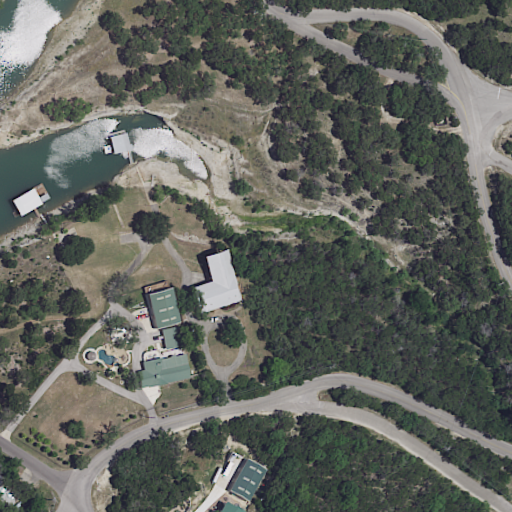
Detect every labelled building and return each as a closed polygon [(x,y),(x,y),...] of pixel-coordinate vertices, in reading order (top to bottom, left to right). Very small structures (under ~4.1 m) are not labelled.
[(58,237),(74,228),(80,240),(65,249),(58,237)] [(237,283),(241,299),(199,313),(191,286),(210,280),(203,253),(226,246),(237,283)] [(155,328),(145,292),(169,286),(179,321),(155,328)] [(165,350),(161,329),(179,326),(183,346),(165,350)] [(189,376),(190,378),(141,388),(138,371),(143,369),(141,361),(161,357),(162,358),(169,357),(170,355),(173,354),(175,355),(184,353),(189,376)] [(229,493),(253,501),(265,467),(241,459),(229,493)] [(242,511),(222,501),(215,511),(242,511)]
